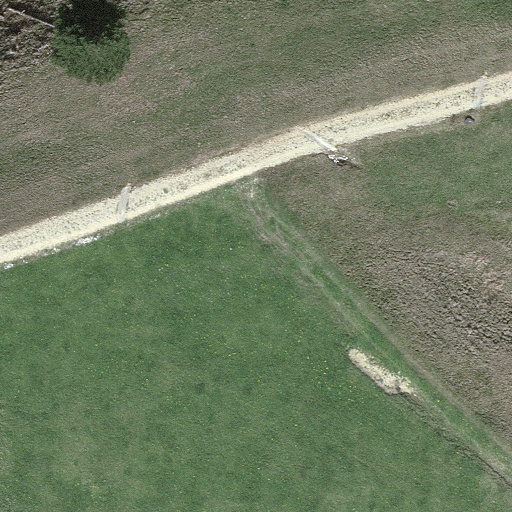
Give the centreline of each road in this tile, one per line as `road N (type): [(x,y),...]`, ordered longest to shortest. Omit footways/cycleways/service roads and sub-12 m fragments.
road 1 (track): [(0,261),(511,97)]
road 2 (track): [(240,181),(401,382),(511,485)]
